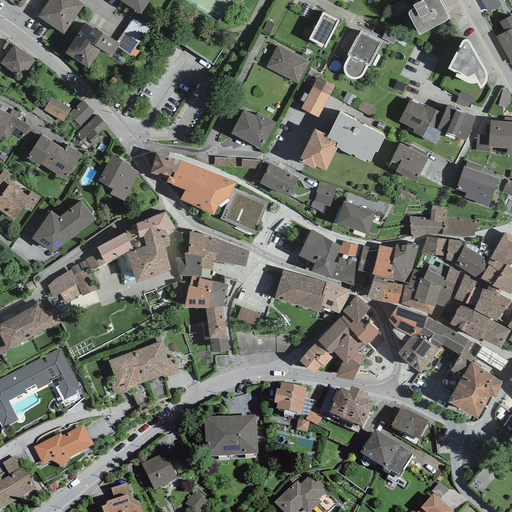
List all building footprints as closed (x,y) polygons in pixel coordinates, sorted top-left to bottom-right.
[(8,0),(21,8),(26,1),(25,0),(8,0)] [(82,4),(75,0),(47,0),(38,14),(63,33),(82,4)] [(119,0),(140,14),(149,0),(119,0)] [(409,16),(420,35),(450,19),(449,18),(451,17),(440,0),(417,0),(416,1),(417,3),(413,6),(415,8),(412,9),(411,10),(409,12),(409,13),(409,15),(409,16)] [(480,0),(488,13),(501,6),(497,0),(480,0)] [(339,21),(323,12),(309,39),(325,48),(339,21)] [(505,32),(496,37),(511,65),(511,64),(511,14),(499,22),(505,32)] [(130,56),(149,29),(134,19),(118,42),(120,44),(118,47),(130,56)] [(274,24),(267,21),(263,30),(270,33),(274,24)] [(97,29),(96,31),(84,23),(65,53),(89,68),(100,50),(111,57),(120,44),(97,29)] [(369,67),(382,42),(360,31),(358,36),(357,35),(347,55),(348,56),(344,66),(343,70),(345,73),(346,75),(348,78),(351,79),(355,80),(358,79),(360,78),(363,76),(365,73),(368,66),(369,67)] [(397,36),(386,31),(382,39),(393,44),(397,36)] [(454,56),(448,69),(456,74),(455,77),(466,83),(469,84),(472,84),(474,84),(477,83),(480,89),(482,88),(484,87),(486,84),(487,82),(487,79),(487,76),(487,73),(470,42),(468,40),(465,40),(463,40),(462,41),(454,56)] [(34,61),(15,45),(0,63),(20,79),(34,61)] [(301,57),(278,45),(266,67),(297,84),(309,62),(307,61),(301,57)] [(304,81),(313,86),(318,77),(322,79),(324,75),(311,69),(304,81)] [(313,86),(313,87),(329,96),(334,86),(322,79),(318,77),(313,86)] [(402,92),(406,85),(398,81),(394,88),(402,92)] [(318,118),(329,96),(313,87),(308,95),(305,102),(301,109),(318,118)] [(507,107),(511,92),(502,90),(498,105),(507,107)] [(470,109),(475,99),(460,91),(456,103),(470,109)] [(351,106),(356,97),(347,92),(342,101),(351,106)] [(305,102),(308,95),(304,93),(300,100),(305,102)] [(63,122),(71,108),(52,97),(44,110),(63,122)] [(409,100),(398,122),(414,129),(412,132),(435,144),(442,131),(437,129),(444,113),(427,105),(425,108),(409,100)] [(83,101),(69,114),(80,125),(94,112),(83,101)] [(372,117),(376,109),(362,102),(358,110),(372,117)] [(444,113),(437,129),(442,131),(466,141),(477,118),(465,113),(465,114),(457,111),(457,109),(447,105),(444,113)] [(0,139),(7,142),(11,134),(29,145),(37,132),(30,127),(16,118),(19,114),(12,109),(9,114),(0,109),(0,139)] [(255,116),(243,110),(231,133),(261,149),(276,123),(257,113),(255,116)] [(354,120),(340,113),(328,136),(327,136),(327,137),(338,143),(336,147),(338,148),(341,149),(340,150),(350,155),(351,154),(356,156),(355,157),(365,162),(367,160),(370,162),(375,152),(377,153),(385,136),(363,125),(364,123),(360,121),(361,120),(355,117),(354,120)] [(97,115),(75,135),(83,144),(84,142),(89,147),(93,144),(94,145),(101,139),(97,135),(107,126),(97,115)] [(489,135),(488,147),(490,147),(507,149),(507,154),(511,154),(511,117),(504,117),(504,122),(490,121),(489,135)] [(314,129),(298,161),(314,169),(316,167),(326,171),(338,148),(336,147),(338,143),(327,137),(327,136),(314,129)] [(41,135),(27,158),(39,166),(40,164),(65,180),(82,155),(67,145),(64,150),(41,135)] [(490,152),(490,147),(488,147),(489,135),(477,135),(476,151),(490,152)] [(391,161),(388,167),(395,171),(395,172),(416,182),(428,158),(426,157),(427,154),(410,145),(408,148),(399,144),(391,161)] [(160,174),(169,176),(173,178),(175,172),(176,172),(180,160),(156,153),(150,174),(159,177),(160,174)] [(133,165),(112,154),(98,181),(113,189),(110,194),(124,201),(140,172),(131,168),(133,165)] [(229,166),(229,158),(215,157),(214,166),(229,166)] [(259,161),(242,159),(241,168),(255,169),(259,161)] [(185,190),(181,200),(213,216),(218,206),(229,198),(234,188),(236,183),(180,160),(176,172),(175,172),(173,178),(169,176),(166,182),(172,184),(172,185),(185,190)] [(465,167),(481,173),(483,167),(467,161),(465,167)] [(288,198),(299,178),(270,164),(260,183),(288,198)] [(463,167),(456,189),(466,193),(464,197),(475,201),(474,203),(488,208),(498,179),(481,173),(465,167),(463,167)] [(0,175),(0,194),(1,195),(10,184),(11,185),(13,182),(9,180),(12,175),(4,169),(0,175)] [(511,196),(511,182),(507,180),(502,192),(511,196)] [(336,188),(319,182),(316,192),(317,193),(314,201),(326,205),(329,207),(332,198),(333,198),(336,188)] [(1,195),(0,196),(0,211),(14,221),(24,207),(30,198),(28,196),(11,185),(10,184),(1,195)] [(229,198),(220,219),(255,234),(268,202),(234,188),(229,198)] [(414,202),(416,197),(417,196),(402,190),(399,198),(409,202),(409,200),(410,200),(414,202)] [(31,191),(28,196),(30,198),(24,207),(31,212),(41,198),(31,191)] [(51,211),(31,239),(52,253),(95,220),(81,201),(59,217),(51,211)] [(324,214),(326,205),(314,201),(313,201),(311,207),(324,214)] [(375,212),(343,201),(336,224),(368,235),(375,212)] [(425,218),(409,216),(412,239),(426,234),(442,235),(443,222),(445,222),(445,216),(447,207),(432,205),(430,220),(425,220),(425,218)] [(166,231),(175,229),(165,212),(136,224),(139,238),(143,237),(144,239),(134,243),(133,244),(134,246),(136,249),(126,253),(136,283),(171,270),(165,247),(170,246),(166,231)] [(474,236),(476,222),(474,220),(445,216),(445,222),(443,222),(442,235),(464,237),(474,236)] [(311,230),(298,256),(314,264),(311,271),(331,278),(336,264),(333,262),(338,253),(340,247),(311,230)] [(206,235),(190,231),(188,254),(201,257),(201,258),(204,258),(206,235)] [(105,263),(105,264),(133,249),(132,247),(134,246),(133,244),(134,243),(128,232),(125,234),(125,233),(97,248),(105,263)] [(489,266),(481,279),(492,286),(506,265),(509,267),(511,260),(511,244),(511,243),(511,235),(505,232),(489,260),(487,264),(489,266)] [(201,269),(212,270),(213,261),(215,261),(219,239),(206,235),(204,258),(201,258),(201,269)] [(427,237),(420,253),(446,257),(446,260),(455,263),(464,246),(463,242),(448,239),(427,237)] [(246,267),(249,251),(219,239),(215,261),(246,267)] [(360,246),(343,241),(340,247),(338,253),(357,257),(360,246)] [(396,244),(395,249),(392,265),(394,269),(391,279),(405,283),(408,283),(414,269),(418,246),(407,243),(396,244)] [(372,274),(374,275),(388,279),(391,279),(394,269),(392,265),(395,249),(379,245),(378,250),(372,274)] [(357,271),(372,274),(378,250),(363,246),(359,263),(357,271)] [(474,276),(481,279),(489,266),(487,264),(489,260),(464,246),(455,263),(454,264),(474,276)] [(90,270),(105,263),(97,248),(83,254),(86,260),(90,270)] [(175,259),(178,276),(201,276),(201,269),(201,258),(201,257),(188,254),(184,255),(185,258),(175,259)] [(331,278),(353,286),(357,271),(359,263),(351,261),(351,259),(347,258),(346,260),(339,258),(336,264),(331,278)] [(82,296),(97,289),(90,270),(86,260),(70,268),(71,269),(78,284),(76,284),(81,294),(82,296)] [(455,284),(459,272),(449,266),(440,263),(438,268),(429,263),(427,270),(425,274),(423,279),(440,288),(443,280),(445,281),(455,284)] [(506,265),(492,286),(510,295),(511,291),(511,268),(509,267),(506,265)] [(75,298),(81,294),(76,284),(78,284),(71,269),(56,278),(47,286),(53,298),(60,294),(66,304),(75,299),(75,298)] [(401,303),(411,307),(420,278),(423,279),(425,274),(414,269),(408,283),(405,283),(401,303)] [(320,313),(321,306),(323,299),(321,298),(326,282),(282,271),(274,299),(320,313)] [(372,274),(357,271),(353,286),(355,286),(368,294),(374,275),(372,274)] [(367,297),(381,302),(387,283),(388,280),(388,279),(374,275),(368,294),(367,297)] [(464,275),(454,299),(475,307),(482,290),(475,286),(477,282),(464,275)] [(188,286),(185,308),(205,308),(209,308),(210,300),(213,281),(192,276),(189,286),(188,286)] [(236,282),(225,278),(222,283),(213,281),(210,300),(209,308),(223,307),(223,306),(226,307),(236,282)] [(450,303),(455,284),(445,281),(443,280),(440,288),(423,279),(420,278),(411,307),(431,315),(436,304),(446,308),(450,303)] [(394,280),(388,280),(387,283),(381,302),(399,304),(403,285),(394,284),(394,280)] [(323,299),(321,306),(339,314),(350,290),(326,282),(321,298),(323,299)] [(474,310),(497,321),(510,302),(498,293),(500,291),(488,286),(488,290),(482,290),(475,307),(474,310)] [(370,308),(356,296),(343,312),(345,314),(357,324),(359,322),(370,308)] [(17,315),(31,337),(53,326),(43,307),(40,309),(38,304),(17,315)] [(474,311),(460,305),(449,324),(465,332),(474,311)] [(226,336),(223,307),(209,308),(205,308),(211,352),(230,351),(227,336),(226,336)] [(256,326),(261,314),(241,307),(237,318),(256,326)] [(411,336),(418,334),(429,319),(426,316),(397,307),(388,319),(394,327),(396,329),(411,336)] [(478,341),(479,338),(489,319),(474,311),(465,332),(478,341)] [(365,346),(379,333),(369,323),(365,327),(359,322),(357,324),(345,314),(340,318),(364,344),(365,346)] [(7,350),(31,337),(17,315),(0,323),(0,331),(0,332),(0,331),(0,354),(8,351),(7,350)] [(340,318),(318,341),(329,353),(331,354),(333,352),(343,362),(346,365),(358,352),(359,351),(358,349),(364,344),(340,318)] [(442,345),(460,355),(468,340),(450,329),(429,319),(418,334),(439,349),(442,345)] [(510,330),(489,319),(479,338),(500,349),(510,330)] [(398,339),(406,342),(411,336),(396,329),(394,327),(392,331),(398,339)] [(408,364),(420,374),(439,349),(418,334),(411,336),(406,342),(398,353),(408,364)] [(241,349),(274,348),(274,335),(240,336),(241,349)] [(135,351),(146,381),(162,376),(163,377),(166,377),(168,377),(175,374),(177,372),(177,369),(178,367),(178,365),(178,363),(176,360),(175,357),(173,357),(167,358),(162,340),(135,351)] [(462,378),(471,361),(474,357),(467,351),(473,343),(468,340),(460,355),(451,371),(462,378)] [(318,341),(308,351),(324,367),(332,358),(328,354),(329,353),(318,341)] [(0,423),(3,429),(18,420),(8,401),(24,393),(25,395),(51,383),(50,382),(60,377),(63,380),(57,382),(59,385),(55,387),(64,406),(80,398),(77,391),(82,388),(79,382),(78,383),(60,348),(0,379),(0,423)] [(131,387),(146,381),(135,351),(108,361),(113,374),(114,374),(116,380),(113,382),(111,384),(111,386),(112,389),(114,391),(115,392),(118,394),(121,394),(124,394),(127,392),(130,390),(131,387)] [(323,368),(324,367),(308,351),(299,361),(314,375),(321,367),(323,368)] [(366,357),(358,352),(346,365),(343,362),(341,364),(335,377),(352,381),(359,365),(360,366),(366,357)] [(216,367),(229,367),(228,356),(215,356),(216,367)] [(462,378),(448,403),(477,419),(490,395),(495,399),(502,383),(471,361),(462,378)] [(307,388),(281,383),(280,389),(276,389),(274,403),(277,403),(276,408),(301,413),(304,399),(307,388)] [(368,393),(351,386),(349,391),(340,387),(328,412),(363,427),(374,402),(365,398),(368,393)] [(316,401),(304,399),(301,413),(308,415),(313,406),(316,401)] [(308,415),(305,419),(317,425),(322,418),(317,416),(320,410),(313,406),(308,415)] [(427,421),(401,407),(390,426),(417,441),(427,421)] [(255,415),(203,417),(207,457),(258,453),(255,415)] [(298,419),(296,430),(307,432),(309,422),(305,420),(298,419)] [(60,433),(34,447),(43,464),(50,460),(64,467),(70,457),(94,444),(83,424),(62,435),(60,433)] [(400,445),(375,429),(360,452),(384,467),(385,468),(400,446),(400,445)] [(403,448),(400,446),(385,468),(384,467),(383,468),(389,472),(390,470),(400,476),(404,470),(403,469),(412,454),(402,448),(403,448)] [(165,452),(141,464),(154,490),(177,478),(165,452)] [(9,474),(21,466),(15,455),(2,463),(9,474)] [(23,467),(0,480),(0,482),(12,502),(37,488),(23,467)] [(296,480),(274,502),(283,511),(296,511),(301,508),(305,511),(309,511),(321,502),(318,499),(328,490),(311,473),(300,484),(296,480)] [(0,510),(12,502),(0,482),(0,510)] [(440,499),(448,489),(439,482),(431,491),(440,499)] [(129,501),(140,506),(139,502),(131,499),(126,483),(111,488),(114,499),(127,494),(129,501)] [(201,511),(209,502),(194,491),(185,504),(195,511),(201,511)] [(452,511),(454,511),(433,493),(420,508),(417,511),(452,511)] [(142,511),(140,506),(129,501),(127,494),(114,499),(107,501),(105,505),(101,506),(103,511),(142,511)]
